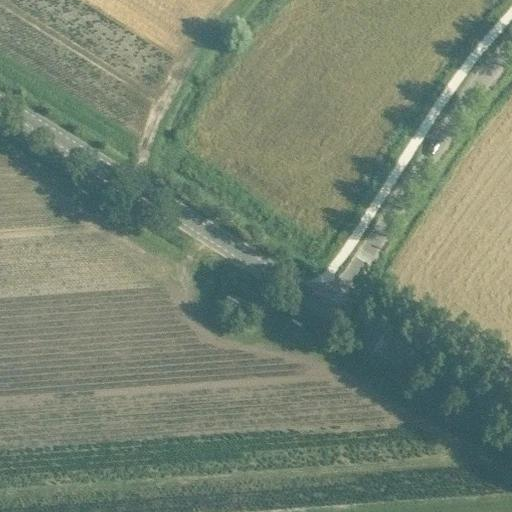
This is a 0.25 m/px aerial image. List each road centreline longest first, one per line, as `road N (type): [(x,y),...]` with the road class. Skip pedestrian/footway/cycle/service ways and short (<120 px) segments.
road 1 (tertiary): [(329,312),(0,100)]
road 2 (unclassified): [(329,312),(511,42)]
road 3 (tertiary): [(511,433),(329,312)]
